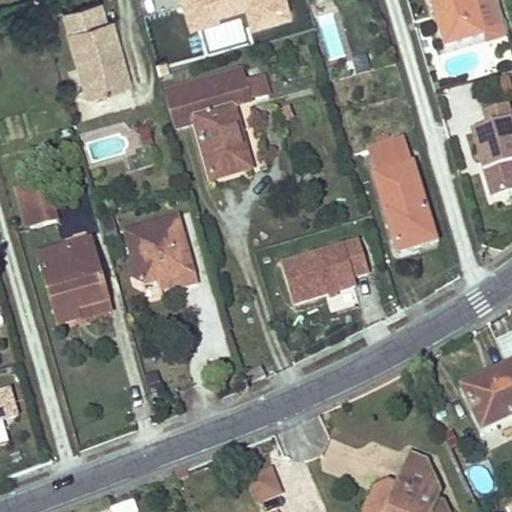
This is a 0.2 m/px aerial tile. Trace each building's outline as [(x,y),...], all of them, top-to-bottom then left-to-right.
[(179,0),(186,20),(216,11),(242,3),(252,0),(179,0)] [(286,0),(252,0),(242,3),(249,26),(291,13),(286,0)] [(472,0),(431,0),(445,46),(484,35),(474,3),(472,0)] [(500,39),(489,0),(486,0),(474,3),(484,35),(486,43),(500,39)] [(111,21),(101,24),(95,5),(63,14),(68,33),(87,96),(129,84),(111,21)] [(216,11),(186,20),(188,28),(219,19),(216,11)] [(333,14),(318,18),(330,59),(345,55),(333,14)] [(369,56),(353,59),(356,74),(372,70),(369,56)] [(243,71),(195,84),(198,94),(246,82),(245,80),(243,71)] [(262,75),(245,80),(246,82),(251,100),(268,96),(262,75)] [(511,94),(507,78),(497,80),(503,100),(511,97),(511,94)] [(195,84),(163,93),(173,130),(196,124),(210,180),(242,172),(234,141),(241,139),(232,105),(251,100),(246,82),(198,94),(195,84)] [(511,121),(511,119),(509,107),(485,114),(488,128),(511,121)] [(511,193),(511,121),(488,128),(472,132),(491,199),(511,193)] [(375,149),(367,151),(397,252),(435,241),(404,141),(388,146),(388,137),(376,137),(375,149)] [(241,139),(234,141),(242,172),(249,170),(241,139)] [(44,181),(20,188),(31,228),(55,221),(44,181)] [(188,250),(179,219),(125,234),(130,253),(134,252),(135,255),(132,259),(139,282),(145,286),(159,282),(164,274),(177,271),(172,254),(188,250)] [(358,240),(280,264),(290,297),(352,278),(368,273),(358,240)] [(76,322),(74,310),(106,302),(90,243),(40,256),(59,326),(76,322)] [(195,278),(188,250),(172,254),(177,271),(164,274),(159,282),(179,276),(180,282),(195,278)] [(139,282),(132,259),(128,266),(131,278),(139,282)] [(352,278),(290,297),(293,306),(355,287),(352,278)] [(106,302),(74,310),(76,322),(109,312),(106,302)] [(511,366),(462,390),(481,432),(511,417),(511,366)] [(260,369),(245,376),(249,384),(257,379),(258,380),(265,377),(260,369)] [(0,418),(18,413),(14,399),(11,389),(0,392),(0,418)] [(408,456),(403,468),(435,480),(428,465),(408,456)] [(272,467),(245,478),(256,506),(283,495),(272,467)] [(371,488),(361,511),(448,511),(445,503),(434,499),(438,489),(435,480),(403,468),(396,485),(392,497),(371,488)] [(387,482),(371,488),(392,497),(396,485),(387,482)]
